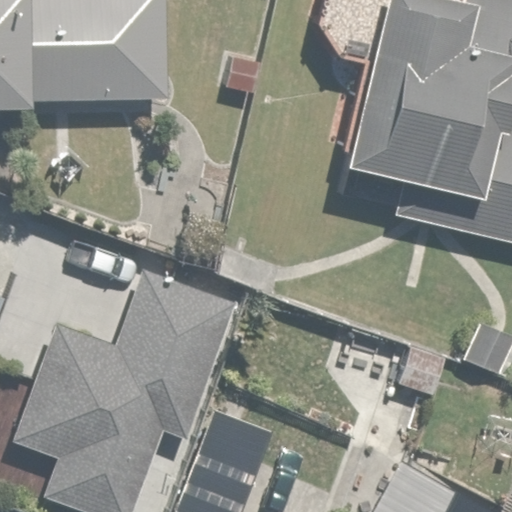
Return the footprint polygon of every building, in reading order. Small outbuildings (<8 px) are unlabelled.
[(163,0),(0,0),(0,101),(32,101),(32,91),(164,89),(163,0)] [(333,53),(355,64),(336,167),(394,177),(386,222),(511,245),(511,0),(313,0),(306,28),(333,53)] [(511,338),(476,318),(456,355),(505,382),(511,370),(511,338)] [(239,511),(265,451),(205,426),(169,511),(239,511)] [(500,511),(394,451),(358,511),(500,511)]
